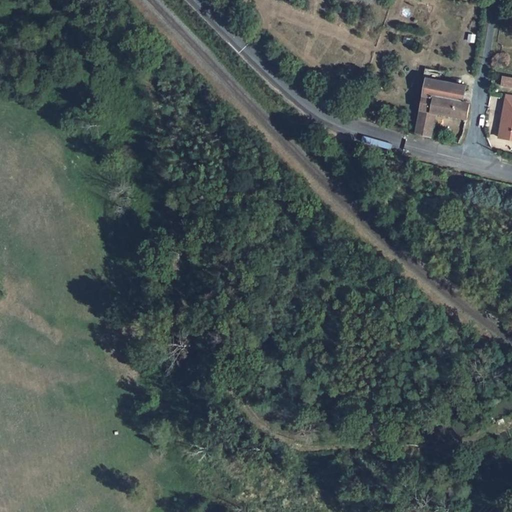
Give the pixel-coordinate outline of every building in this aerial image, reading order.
[(511,78),(504,77),(502,85),(511,87),(511,78)] [(411,95),(411,93),(421,94),(422,87),(407,86),(407,94),(411,95)] [(421,94),(411,93),(411,95),(407,124),(453,128),(458,114),(451,114),(452,98),(421,94)] [(511,96),(507,95),(499,138),(511,139),(511,96)] [(499,426),(506,423),(504,418),(497,422),(499,426)]
